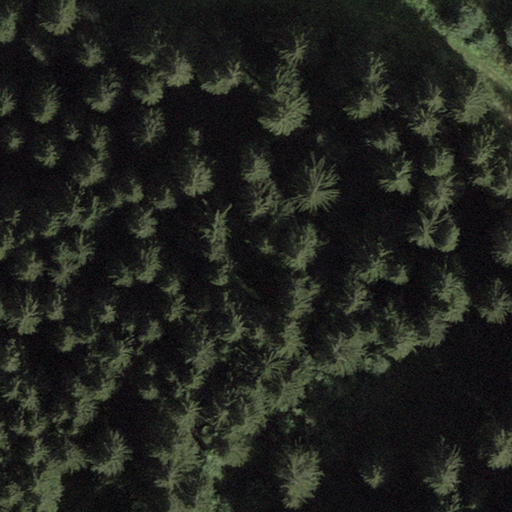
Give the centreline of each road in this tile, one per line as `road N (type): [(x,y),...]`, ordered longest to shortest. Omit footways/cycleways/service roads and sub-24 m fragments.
road 1 (track): [(0,494),(266,363),(356,131),(426,64),(413,0)]
road 2 (track): [(52,511),(191,442),(209,418),(203,398),(160,364),(0,359)]
